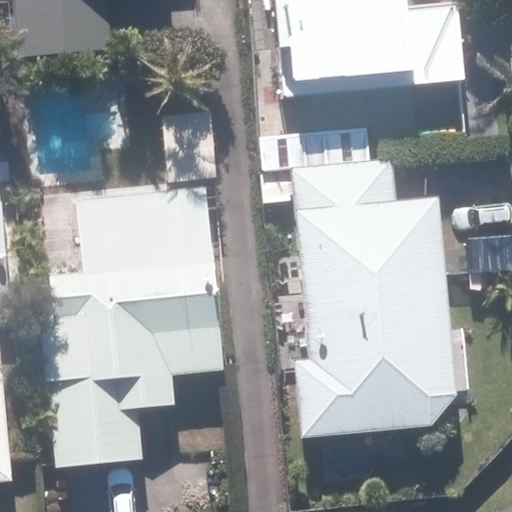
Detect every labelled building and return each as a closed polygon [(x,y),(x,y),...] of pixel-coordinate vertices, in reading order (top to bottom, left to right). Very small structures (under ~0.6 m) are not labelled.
[(22,0),(28,61),(119,54),(114,0),(22,0)] [(259,0),(272,99),(396,83),(385,0),(259,0)] [(2,93),(0,92),(0,154),(9,154),(2,93)] [(379,132),(322,137),(325,167),(382,162),(379,132)] [(281,155),(265,156),(267,206),(295,205),(293,176),(282,177),(281,155)] [(304,174),(319,366),(305,367),(310,440),(435,432),(464,398),(449,204),(403,208),(400,166),(304,174)] [(0,320),(15,319),(6,188),(0,187),(0,320)] [(91,281),(46,286),(63,473),(150,465),(145,415),(182,411),(179,378),(227,373),(211,196),(84,207),(91,281)] [(0,486),(18,485),(7,350),(0,350),(0,486)]
